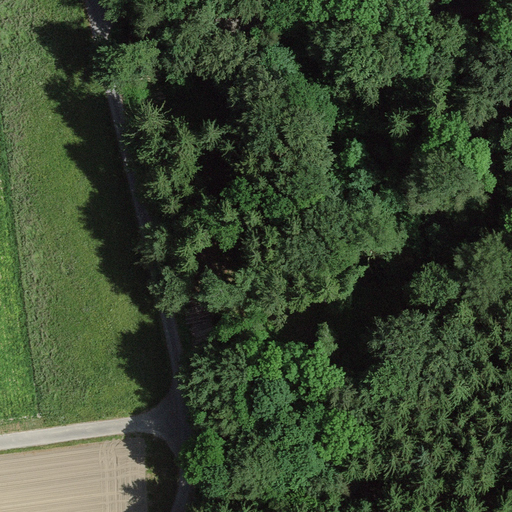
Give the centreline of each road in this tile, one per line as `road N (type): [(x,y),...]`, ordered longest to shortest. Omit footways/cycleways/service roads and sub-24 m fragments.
road 1 (track): [(93,2),(189,416)]
road 2 (unclassified): [(92,0),(209,24),(511,0)]
road 3 (track): [(189,416),(0,442)]
